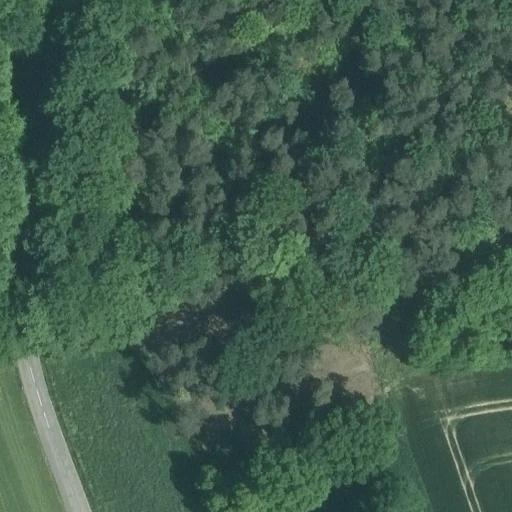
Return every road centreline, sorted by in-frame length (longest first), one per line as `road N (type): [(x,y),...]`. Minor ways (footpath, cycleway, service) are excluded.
road 1 (tertiary): [(44,0),(17,250),(30,379),(79,511)]
road 2 (track): [(22,313),(182,265),(335,251),(511,263)]
road 3 (unknown): [(53,511),(0,360)]
